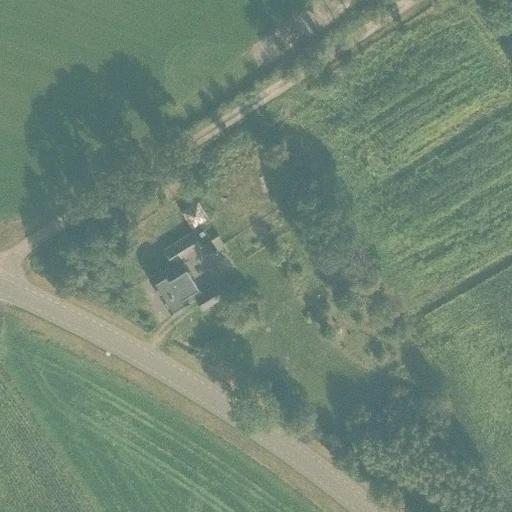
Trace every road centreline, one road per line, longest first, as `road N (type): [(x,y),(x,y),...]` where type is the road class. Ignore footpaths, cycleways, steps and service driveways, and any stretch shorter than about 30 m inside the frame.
road 1 (track): [(0,265),(411,0)]
road 2 (tertiary): [(364,511),(216,400),(0,292)]
